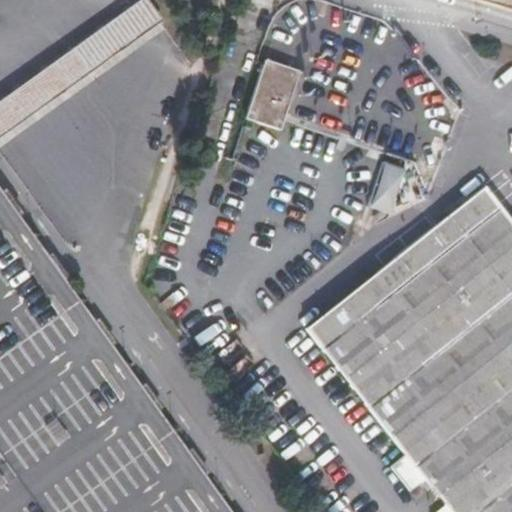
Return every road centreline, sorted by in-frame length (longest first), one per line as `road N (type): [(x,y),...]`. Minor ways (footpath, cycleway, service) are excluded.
road 1 (unknown): [(286,158),(316,173),(323,197),(306,233),(235,301),(254,328)]
road 2 (unknown): [(433,19),(367,56),(346,117)]
